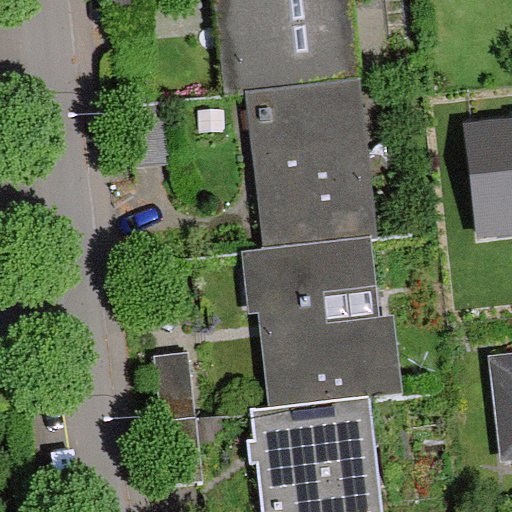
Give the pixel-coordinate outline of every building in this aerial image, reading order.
[(359,0),(223,0),(232,82),(258,79),(366,69),(359,0)] [(366,69),(258,79),(274,235),(382,224),(366,69)] [(511,121),(470,126),(482,234),(511,230),(511,121)] [(382,224),(274,235),(251,237),(257,298),(268,297),(278,394),(379,384),(411,381),(403,305),(390,306),(382,224)] [(190,356),(155,360),(170,489),(205,485),(190,356)] [(511,359),(494,361),(504,461),(511,459),(511,359)] [(379,384),(278,394),(259,396),(270,511),(354,511),(392,508),(379,384)]
